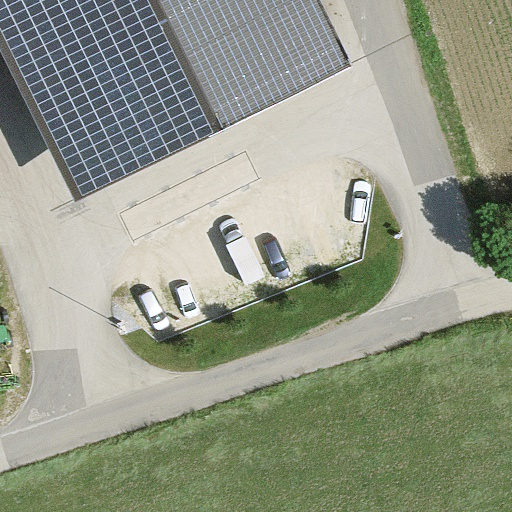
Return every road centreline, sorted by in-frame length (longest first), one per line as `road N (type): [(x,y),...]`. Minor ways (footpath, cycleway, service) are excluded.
road 1 (unknown): [(104,439),(70,316),(77,260),(129,208),(269,142),(365,125),(416,137),(452,187),(500,317)]
road 2 (residential): [(0,473),(511,313)]
